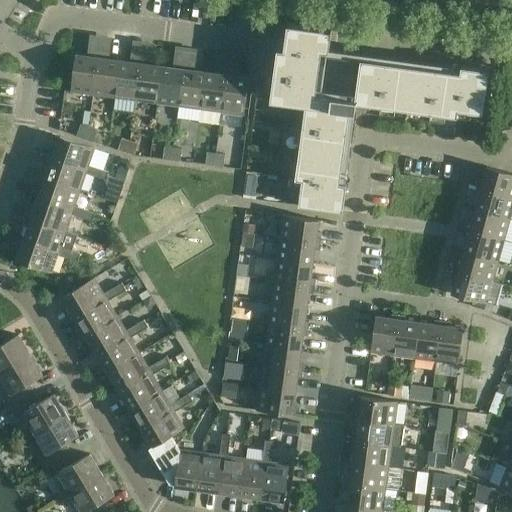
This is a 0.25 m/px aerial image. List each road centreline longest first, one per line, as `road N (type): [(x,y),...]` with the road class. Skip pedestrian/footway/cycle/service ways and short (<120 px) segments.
road 1 (residential): [(316,511),(369,136),(507,158),(511,137)]
road 2 (residential): [(41,54),(60,13),(511,63)]
road 3 (residential): [(165,511),(153,508),(34,309),(0,281)]
road 4 (residential): [(0,206),(30,118),(41,54)]
